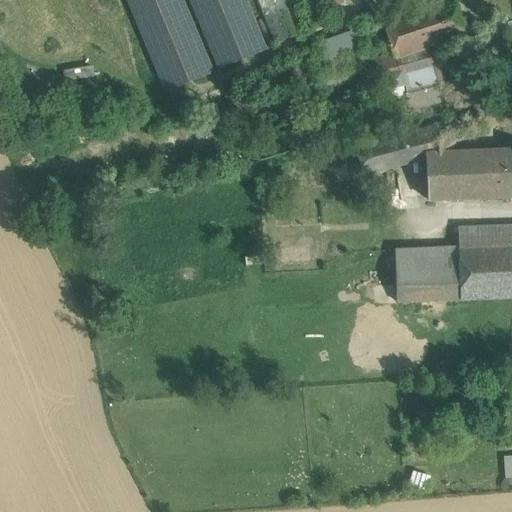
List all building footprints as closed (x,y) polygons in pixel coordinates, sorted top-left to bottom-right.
[(212,70),(183,0),(126,0),(164,90),(212,70)] [(268,49),(246,0),(189,0),(218,68),(268,49)] [(308,30),(295,0),(256,0),(275,44),(308,30)] [(452,0),(448,0),(383,22),(392,44),(392,45),(396,59),(430,48),(465,35),(452,0)] [(383,22),(372,27),(379,48),(391,44),(390,46),(392,45),(392,44),(383,22)] [(351,29),(323,39),(331,60),(359,49),(351,29)] [(410,93),(438,86),(430,48),(396,59),(377,64),(381,79),(404,72),(410,93)] [(326,82),(353,75),(347,55),(320,63),(326,82)] [(410,93),(405,94),(411,113),(442,102),(438,86),(410,93)] [(425,153),(454,152),(454,142),(486,133),(481,114),(355,147),(363,175),(426,159),(425,153)] [(511,149),(504,150),(504,151),(484,151),(486,198),(506,197),(511,197),(511,149)] [(425,153),(426,159),(427,200),(486,198),(484,151),(454,152),(425,153)] [(511,226),(494,227),(495,247),(511,246),(511,226)] [(494,227),(458,228),(459,248),(495,247),(494,227)] [(459,248),(458,248),(461,300),(511,298),(511,246),(495,247),(459,248)] [(458,248),(395,251),(396,302),(461,300),(458,248)] [(338,293),(337,298),(339,302),(343,303),(347,301),(349,297),(347,293),(342,291),(338,293)] [(351,293),(349,297),(351,301),(356,303),(360,301),(361,296),(359,292),(355,291),(351,293)]
